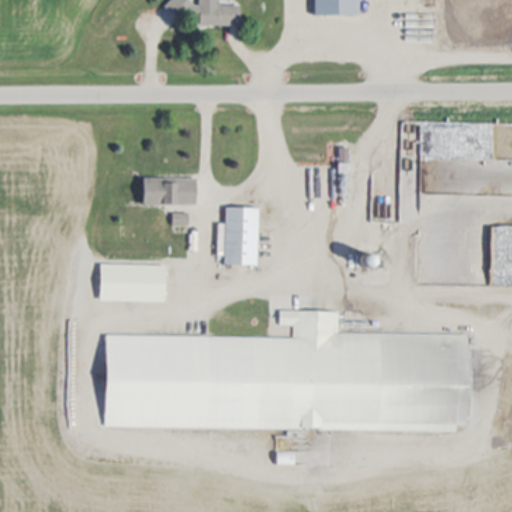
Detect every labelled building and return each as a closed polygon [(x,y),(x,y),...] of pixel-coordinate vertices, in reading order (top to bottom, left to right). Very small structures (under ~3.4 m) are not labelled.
[(218,0),(171,0),(171,17),(200,17),(200,25),(240,26),(241,5),(218,5),(218,0)] [(316,0),(316,15),(361,15),(360,0),(316,0)] [(145,204),(194,205),(195,181),(145,180),(145,204)] [(260,209),(226,208),(225,240),(226,240),(225,266),(259,267),(260,209)] [(167,266),(101,264),(100,301),(166,303),(167,266)] [(106,337),(106,428),(262,427),(260,430),(358,430),(377,407),(389,430),(454,429),(454,404),(462,404),(454,398),(460,391),(469,399),(468,346),(445,346),(422,373),(423,374),(423,386),(402,368),(417,351),(349,344),(344,337),(349,336),(336,311),(279,312),(293,336),(106,337)]
